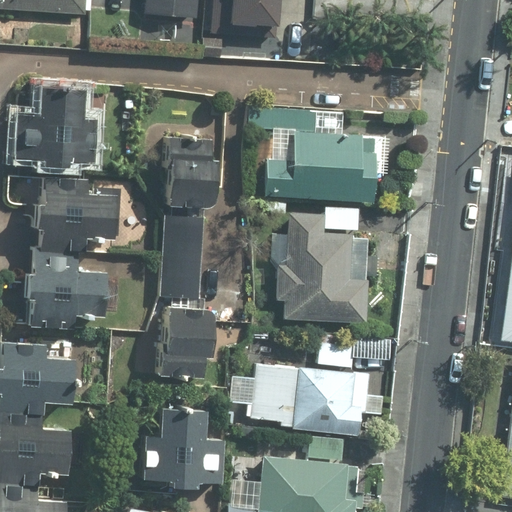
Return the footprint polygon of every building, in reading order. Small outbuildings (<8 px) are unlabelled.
[(0,0),(0,9),(81,14),(81,0),(0,0)] [(145,0),(144,16),(193,21),(194,0),(145,0)] [(275,1),(285,1),(285,0),(211,0),(209,34),(272,39),(275,1)] [(89,165),(91,120),(76,119),(78,91),(33,88),(31,117),(11,116),(8,158),(34,160),(34,168),(60,169),(60,163),(89,165)] [(247,129),(313,131),(314,125),(301,124),(301,110),(248,108),(247,129)] [(367,137),(287,134),(286,161),(260,160),(259,199),(364,204),(367,137)] [(204,140),(162,138),(160,172),(163,172),(161,206),(209,209),(212,161),(203,160),(204,140)] [(36,200),(28,200),(25,272),(20,271),(19,302),(24,302),(24,328),(67,330),(68,318),(97,319),(99,272),(78,272),(79,239),(109,240),(111,195),(83,194),(84,178),(36,177),(36,200)] [(356,211),(322,210),(322,230),(355,231),(356,211)] [(280,301),(279,318),(362,323),(364,283),(346,282),(349,235),(320,233),(321,215),(287,212),(283,266),(275,266),(272,301),(280,301)] [(197,227),(159,226),(157,297),(194,298),(197,227)] [(0,323),(12,324),(13,299),(0,298),(0,323)] [(152,374),(197,378),(198,356),(202,356),(205,310),(161,307),(157,353),(153,352),(152,374)] [(39,358),(39,345),(0,343),(0,382),(68,385),(69,360),(39,358)] [(349,368),(351,349),(317,346),(316,365),(349,368)] [(356,414),(370,415),(374,374),(253,364),(248,419),(276,421),(276,430),(354,436),(356,414)] [(511,366),(495,496),(511,497),(511,366)] [(200,413),(153,409),(151,437),(141,436),(138,481),(162,483),(162,489),(191,491),(191,483),(217,485),(220,441),(198,439),(200,413)] [(0,511),(58,511),(59,500),(33,499),(34,475),(62,477),(64,428),(37,427),(37,415),(0,413),(0,511)] [(307,442),(306,461),(259,458),(255,511),(349,511),(352,464),(339,463),(340,444),(307,442)]
